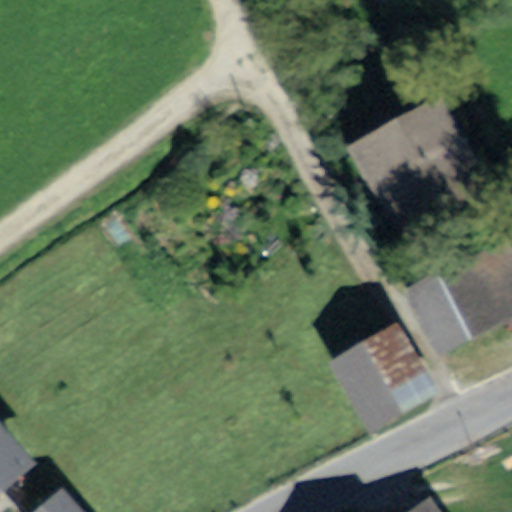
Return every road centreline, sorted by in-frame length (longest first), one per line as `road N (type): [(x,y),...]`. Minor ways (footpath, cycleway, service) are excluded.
road 1 (track): [(258,73),(325,195),(465,402)]
road 2 (track): [(258,73),(0,249)]
road 3 (unclassified): [(511,382),(282,511)]
